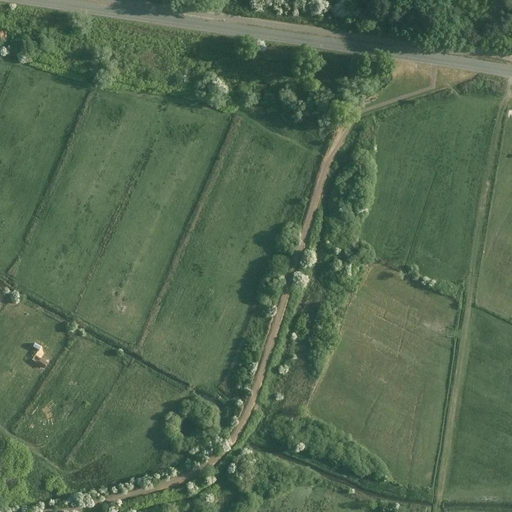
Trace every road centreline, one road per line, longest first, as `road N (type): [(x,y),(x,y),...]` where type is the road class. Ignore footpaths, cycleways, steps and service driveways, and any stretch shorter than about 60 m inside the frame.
road 1 (unclassified): [(30,0),(511,72)]
road 2 (track): [(511,85),(436,511)]
